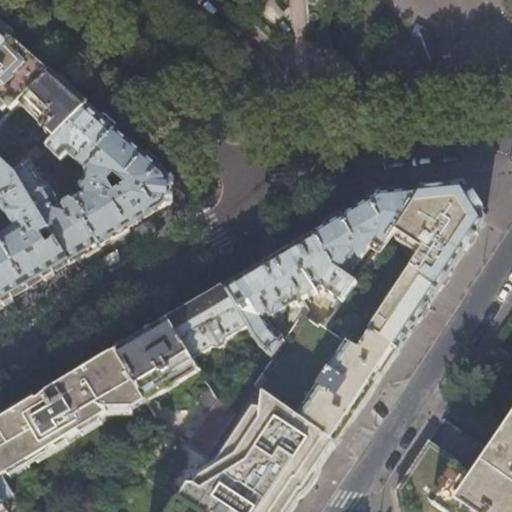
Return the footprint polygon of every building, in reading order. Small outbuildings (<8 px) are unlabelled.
[(0,30),(0,55),(11,45),(14,42),(0,30)] [(11,45),(0,55),(0,124),(45,80),(31,66),(11,45)] [(51,75),(45,80),(0,124),(0,140),(15,126),(29,126),(49,148),(89,108),(70,92),(51,75)] [(106,123),(89,108),(49,148),(44,154),(41,157),(45,161),(47,162),(51,158),(56,162),(55,164),(60,168),(69,155),(90,173),(105,155),(102,152),(117,133),(106,123)] [(170,206),(173,181),(167,176),(150,161),(117,133),(102,152),(105,155),(90,173),(87,183),(83,185),(82,189),(82,193),(83,197),(77,200),(91,224),(89,226),(101,248),(136,227),(170,206)] [(19,178),(41,157),(44,154),(37,147),(12,171),(19,178)] [(45,161),(41,157),(19,178),(51,232),(57,243),(71,266),(82,259),(101,248),(89,226),(91,224),(77,200),(75,201),(67,205),(66,208),(58,206),(59,202),(50,188),(46,187),(40,176),(45,171),(40,166),(45,161)] [(51,232),(19,178),(12,171),(0,159),(0,202),(10,219),(11,219),(17,229),(19,229),(20,231),(1,242),(29,291),(50,278),(71,266),(57,243),(50,247),(43,236),(51,232)] [(439,190),(421,192),(378,252),(375,257),(356,284),(337,310),(325,327),(360,352),(372,334),(398,351),(416,325),(446,280),(472,242),(484,224),(463,188),(457,189),(439,190)] [(334,224),(313,236),(331,268),(346,277),(368,246),(378,252),(421,192),(391,195),(380,196),(334,224)] [(313,236),(312,237),(276,259),(270,262),(225,289),(248,326),(259,342),(274,358),(285,341),(274,329),(270,322),(282,313),(285,318),(290,315),(293,320),(298,323),(302,315),(304,317),(309,309),(306,305),(311,302),(309,297),(318,291),(324,295),(327,291),(334,296),(329,305),(337,310),(356,284),(352,281),(346,277),(331,268),(313,236)] [(0,308),(5,305),(29,291),(1,242),(0,242),(0,308)] [(371,254),(352,281),(356,284),(375,257),(371,254)] [(226,340),(248,326),(225,289),(198,305),(170,322),(194,360),(213,348),(216,348),(218,349),(220,349),(221,349),(223,348),(224,346),(226,340)] [(319,327),(304,317),(302,315),(298,323),(285,341),(274,358),(255,386),(337,444),(350,424),(384,374),(398,351),(372,334),(360,352),(325,327),(321,325),(319,327)] [(117,354),(147,404),(148,405),(201,372),(194,360),(170,322),(147,336),(117,354)] [(132,413),(147,404),(117,354),(89,371),(7,420),(0,424),(0,472),(2,475),(3,475),(105,412),(107,409),(132,413)] [(292,511),(315,478),(337,444),(255,386),(238,412),(208,457),(201,468),(195,468),(185,485),(187,491),(181,500),(199,511),(292,511)] [(215,412),(191,446),(208,457),(238,412),(221,400),(219,399),(213,389),(204,398),(215,412)] [(511,511),(511,408),(467,475),(458,469),(462,463),(429,442),(396,492),(399,511),(511,511)] [(0,511),(20,511),(24,510),(3,475),(2,475),(0,472),(0,511)] [(199,511),(181,500),(180,500),(171,511),(199,511)]
